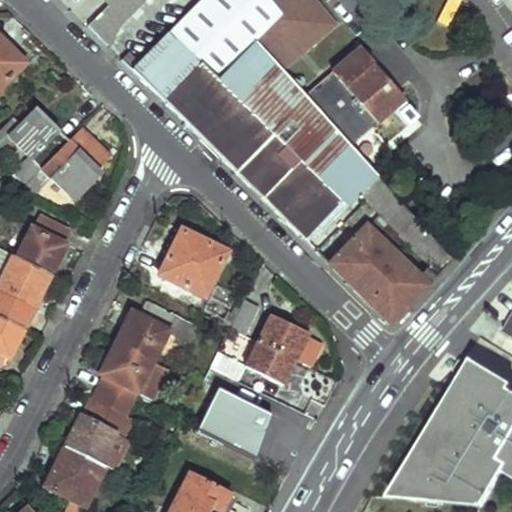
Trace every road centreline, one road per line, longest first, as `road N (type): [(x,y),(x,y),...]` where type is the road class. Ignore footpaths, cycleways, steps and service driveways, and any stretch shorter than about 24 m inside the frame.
road 1 (residential): [(0,478),(147,190),(176,151)]
road 2 (residential): [(396,363),(176,151)]
road 3 (residential): [(176,151),(26,0)]
road 4 (primary): [(511,231),(396,363)]
road 5 (primary): [(396,363),(304,511)]
